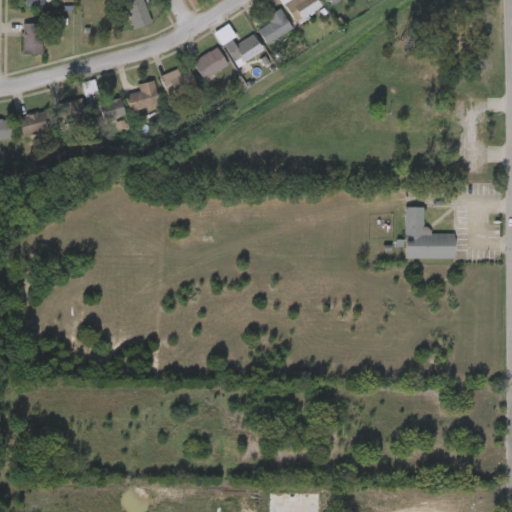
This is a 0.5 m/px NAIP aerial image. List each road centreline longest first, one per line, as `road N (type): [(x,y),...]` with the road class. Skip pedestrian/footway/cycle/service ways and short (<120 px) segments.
road 1 (secondary): [(511,0),(511,315)]
road 2 (residential): [(0,91),(132,57),(240,0)]
road 3 (secondary): [(511,382),(510,511)]
